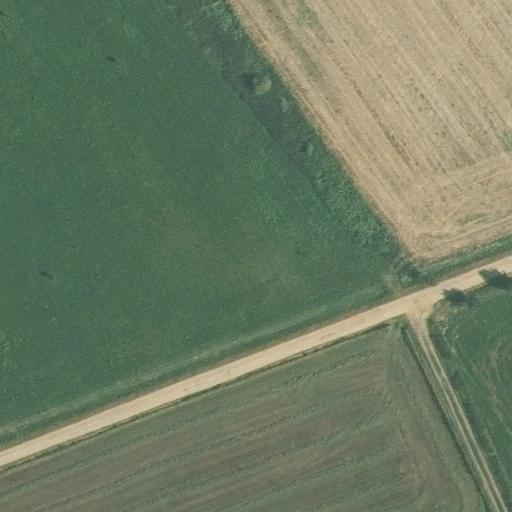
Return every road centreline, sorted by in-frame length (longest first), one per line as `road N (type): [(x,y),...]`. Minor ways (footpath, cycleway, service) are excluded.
road 1 (track): [(0,457),(511,263)]
road 2 (track): [(409,302),(501,511)]
